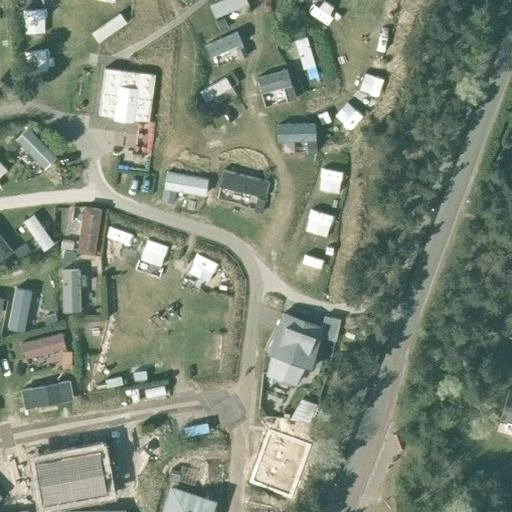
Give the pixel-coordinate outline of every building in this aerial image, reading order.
[(247,4),(244,0),(220,0),(207,6),(213,20),(247,4)] [(241,43),(236,32),(203,47),(208,58),(241,43)] [(306,38),(293,42),(302,71),(315,67),(306,38)] [(147,127),(154,77),(104,71),(97,120),(147,127)] [(284,72),(256,80),(259,94),(288,86),(284,72)] [(230,87),(224,76),(198,92),(204,103),(230,87)] [(315,124),(276,125),(277,143),(305,142),(306,154),(316,154),(315,124)] [(54,157),(26,129),(14,140),(42,169),(54,157)] [(269,183),(222,171),(218,188),(265,200),(269,183)] [(207,179),(166,172),(163,191),(204,197),(207,179)] [(332,221),(334,210),(312,205),(310,216),(332,221)] [(100,211),(83,208),(76,254),(94,256),(100,211)] [(33,216),(22,224),(43,253),(54,245),(33,216)] [(113,225),(109,247),(131,251),(136,229),(113,225)] [(150,237),(144,258),(166,264),(171,243),(150,237)] [(0,238),(0,261),(12,253),(0,238)] [(79,271),(61,271),(61,313),(80,312),(79,271)] [(31,294),(15,291),(7,330),(23,333),(31,294)] [(274,330),(263,350),(271,352),(266,372),(266,373),(294,384),(295,383),(304,364),(312,367),(319,337),(321,330),(321,329),(320,328),(282,314),(281,315),(275,331),(274,330)] [(321,330),(319,337),(334,341),(339,319),(323,316),(320,328),(321,329),(321,330)] [(60,334),(18,345),(23,361),(65,350),(60,334)] [(54,379),(21,389),(24,401),(58,391),(54,379)] [(511,389),(509,388),(499,420),(506,422),(504,430),(511,432),(511,389)] [(301,399),(289,419),(305,421),(309,422),(315,404),(301,399)] [(285,419),(283,431),(303,433),(305,421),(289,419),(285,419)] [(54,496),(44,447),(25,451),(34,500),(54,496)] [(25,502),(15,453),(0,456),(0,480),(5,506),(25,502)] [(207,511),(210,503),(172,491),(165,511),(207,511)] [(57,511),(55,500),(6,510),(6,511),(57,511)]
